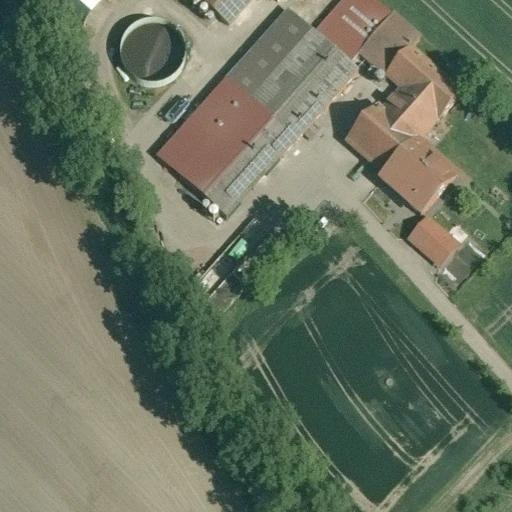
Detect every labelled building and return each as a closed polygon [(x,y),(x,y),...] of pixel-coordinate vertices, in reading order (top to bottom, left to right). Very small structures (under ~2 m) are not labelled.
[(196,0),(228,28),(252,0),(196,0)] [(360,56),(401,92),(382,113),(377,109),(345,145),(385,179),(381,184),(382,185),(419,144),(437,124),(438,124),(463,96),(411,51),(419,41),(393,18),(371,0),(345,0),(314,36),(350,68),(357,59),(360,56)] [(130,30),(120,40),(116,52),(116,65),(121,77),(131,86),(143,91),(156,91),(168,86),(177,76),(182,64),(182,51),(177,39),(167,30),(155,25),(142,25),(130,30)] [(313,35),(250,106),(225,84),(156,160),(226,222),(358,75),(350,68),(314,36),(313,35)] [(457,178),(419,144),(382,185),(421,219),(457,178)] [(511,187),(511,177),(498,173),(491,192),(509,198),(511,187)] [(457,250),(427,224),(410,243),(440,269),(457,250)] [(256,252),(247,242),(253,237),(246,230),(186,289),(202,305),(256,252)]
